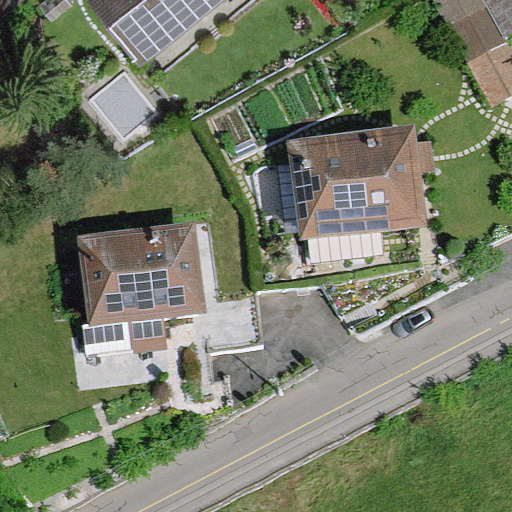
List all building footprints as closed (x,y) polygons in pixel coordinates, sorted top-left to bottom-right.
[(105,0),(144,46),(200,0),(105,0)] [(481,0),(442,0),(437,3),(450,29),(487,9),(481,0)] [(511,0),(481,0),(487,9),(502,39),(511,32),(511,0)] [(487,9),(450,29),(469,64),(505,45),(502,39),(487,9)] [(511,57),(505,45),(469,64),(492,110),(511,99),(511,57)] [(423,138),(300,152),(311,251),(434,237),(423,138)] [(200,241),(90,251),(97,335),(208,324),(200,241)]
